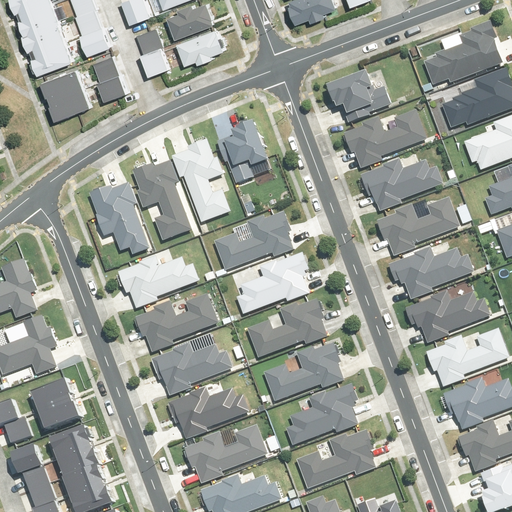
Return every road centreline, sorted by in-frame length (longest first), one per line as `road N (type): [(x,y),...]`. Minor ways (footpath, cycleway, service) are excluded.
road 1 (residential): [(281,70),(446,511)]
road 2 (residential): [(34,197),(51,222),(165,511)]
road 3 (residential): [(34,197),(156,121)]
road 4 (residential): [(156,121),(281,70)]
road 5 (residential): [(156,121),(109,0)]
road 6 (residential): [(281,70),(401,24)]
